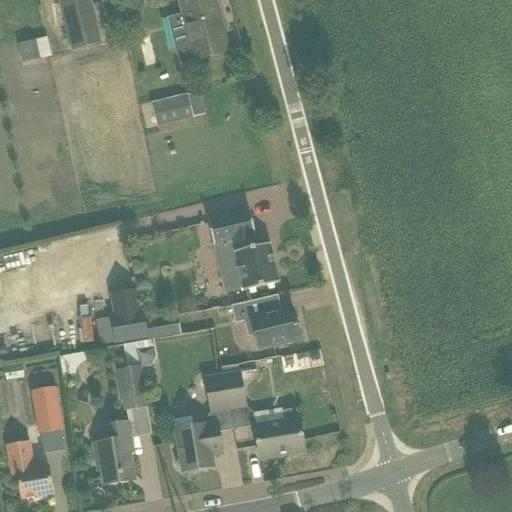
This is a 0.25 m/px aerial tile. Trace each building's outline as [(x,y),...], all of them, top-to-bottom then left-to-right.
[(58,0),(71,52),(101,45),(90,0),(58,0)] [(191,43),(176,47),(180,65),(195,61),(228,53),(214,0),(179,0),(183,15),(191,43)] [(190,105),(153,113),(155,121),(157,128),(193,119),(190,105)] [(250,212),(208,222),(214,245),(232,241),(239,269),(221,274),(226,292),(243,288),(244,292),(279,284),(270,245),(256,248),(253,236),(255,236),(250,212)] [(111,318),(115,344),(180,333),(178,318),(146,323),(144,313),(140,314),(136,290),(111,295),(115,318),(111,318)] [(255,335),(259,351),(301,341),(293,309),(281,312),(278,296),(231,307),(235,324),(246,322),(249,336),(255,335)] [(139,344),(142,369),(150,368),(157,358),(155,349),(148,342),(139,344)] [(117,371),(123,411),(146,408),(140,370),(142,369),(139,344),(136,344),(137,349),(124,351),(127,369),(117,371)] [(85,355),(59,359),(62,380),(76,378),(76,377),(77,373),(79,369),(82,365),(86,364),(85,355)] [(223,376),(229,412),(246,409),(240,372),(223,376)] [(204,379),(210,415),(229,412),(223,376),(204,379)] [(55,389),(33,393),(40,434),(41,434),(61,431),(62,431),(55,389)] [(256,427),(254,427),(260,461),(305,453),(299,419),(298,419),(297,410),(282,412),(284,422),(256,427)] [(104,442),(93,444),(95,459),(99,458),(104,487),(128,483),(134,475),(131,454),(134,453),(129,423),(102,428),(104,442)] [(207,425),(175,430),(180,458),(175,464),(182,469),(182,474),(208,469),(213,463),(212,457),(223,455),(218,424),(207,426),(207,425)] [(17,474),(22,501),(53,495),(49,467),(33,470),(29,443),(7,447),(11,475),(17,474)]
